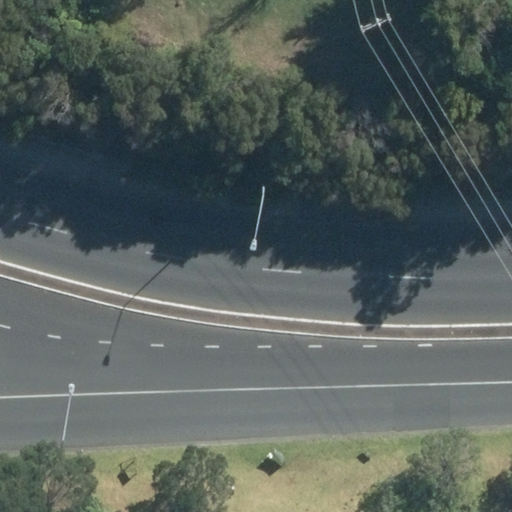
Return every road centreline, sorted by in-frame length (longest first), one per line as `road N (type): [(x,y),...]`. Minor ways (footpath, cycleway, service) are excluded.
road 1 (primary): [(0,212),(166,255),(511,289)]
road 2 (primary): [(511,384),(413,409),(0,414)]
road 3 (primary): [(511,377),(177,373),(64,361),(0,344)]
